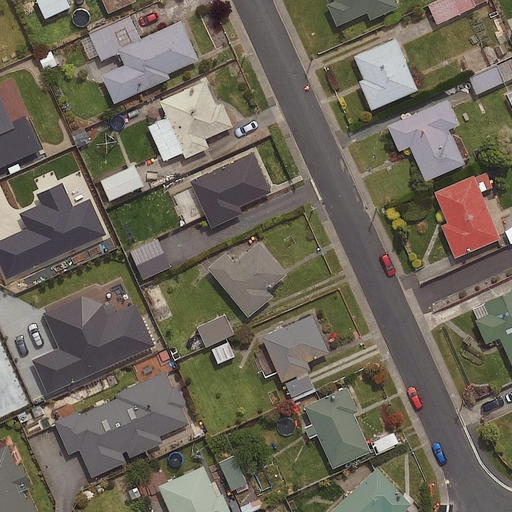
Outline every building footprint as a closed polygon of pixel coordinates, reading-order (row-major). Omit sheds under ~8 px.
[(70,5),(67,0),(38,0),(45,15),(70,5)] [(104,0),(109,12),(135,0),(104,0)] [(334,0),(328,3),(338,25),(368,11),(371,18),(399,6),(396,0),(334,0)] [(482,0),(430,0),(428,1),(437,21),(482,0)] [(199,59),(182,20),(119,48),(126,63),(103,74),(116,102),(171,77),(169,72),(199,59)] [(420,89),(397,37),(355,55),(365,78),(360,80),(373,109),(420,89)] [(52,48),(36,54),(42,70),(58,64),(52,48)] [(511,76),(511,60),(511,58),(470,76),(476,91),(511,76)] [(217,105),(206,81),(162,100),(187,156),(210,146),(206,137),(234,125),(223,102),(217,105)] [(460,124),(449,98),(389,125),(401,150),(411,145),(427,180),(467,163),(451,127),(460,124)] [(24,112),(0,123),(0,164),(40,146),(24,112)] [(273,191),(255,152),(191,181),(212,227),(244,212),(241,205),(273,191)] [(142,184),(134,164),(101,178),(109,198),(142,184)] [(502,237),(475,175),(436,191),(449,223),(443,225),(456,257),(502,237)] [(106,232),(89,196),(72,204),(62,180),(37,192),(41,201),(19,211),(26,225),(0,237),(0,262),(6,277),(106,232)] [(288,274),(260,241),(235,262),(227,252),(208,267),(250,316),(275,295),(269,289),(288,274)] [(511,289),(487,301),(492,313),(477,319),(488,343),(501,337),(511,361),(511,289)] [(58,345),(31,357),(47,392),(154,344),(135,300),(108,312),(103,301),(81,293),(43,310),(58,345)] [(232,329),(224,312),(198,326),(206,343),(232,329)] [(331,352),(314,313),(263,336),(283,381),(312,368),(309,361),(331,352)] [(234,354),(228,339),(212,346),(218,361),(234,354)] [(174,387),(166,370),(115,393),(117,397),(81,413),(79,409),(54,420),(69,452),(80,448),(93,476),(127,460),(123,452),(129,450),(131,456),(163,441),(161,435),(190,422),(183,407),(186,405),(177,386),(174,387)] [(359,411),(348,386),(306,406),(334,467),(372,450),(355,413),(359,411)] [(388,431),(369,439),(375,453),(394,445),(388,431)] [(17,465),(7,444),(0,447),(0,511),(38,511),(32,498),(28,500),(23,489),(33,485),(23,462),(17,465)] [(235,455),(220,461),(231,488),(246,481),(235,455)] [(218,495),(204,464),(159,484),(170,511),(231,511),(223,493),(218,495)] [(404,511),(413,504),(378,468),(331,511),(404,511)] [(250,511),(249,508),(252,506),(249,500),(239,505),(242,511),(250,511)]
